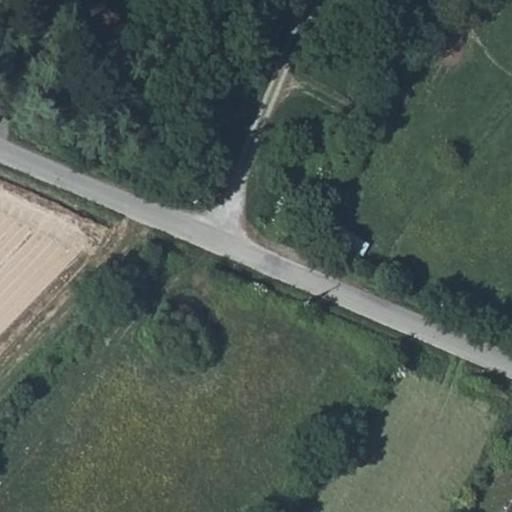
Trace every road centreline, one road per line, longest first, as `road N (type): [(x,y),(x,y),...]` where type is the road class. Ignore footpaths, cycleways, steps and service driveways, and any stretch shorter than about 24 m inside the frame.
road 1 (residential): [(511,368),(0,152)]
road 2 (track): [(213,242),(322,0)]
road 3 (track): [(141,212),(0,383)]
